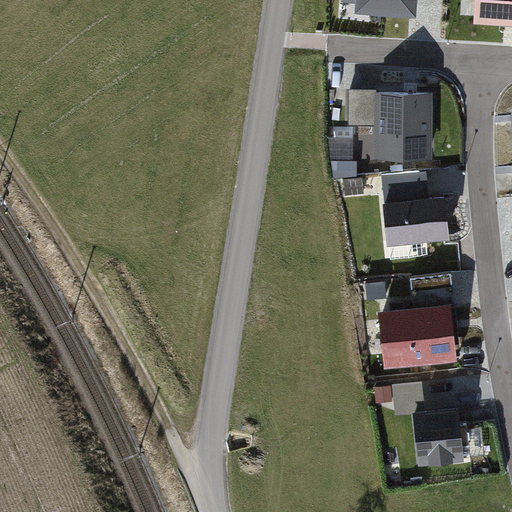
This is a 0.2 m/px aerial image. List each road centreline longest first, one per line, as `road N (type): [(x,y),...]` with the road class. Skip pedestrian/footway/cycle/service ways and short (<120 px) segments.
road 1 (unclassified): [(218,511),(218,403),(281,0)]
road 2 (track): [(0,146),(103,304),(189,466),(212,483)]
road 3 (residential): [(511,409),(486,212),(485,59)]
road 4 (residential): [(485,59),(345,49)]
